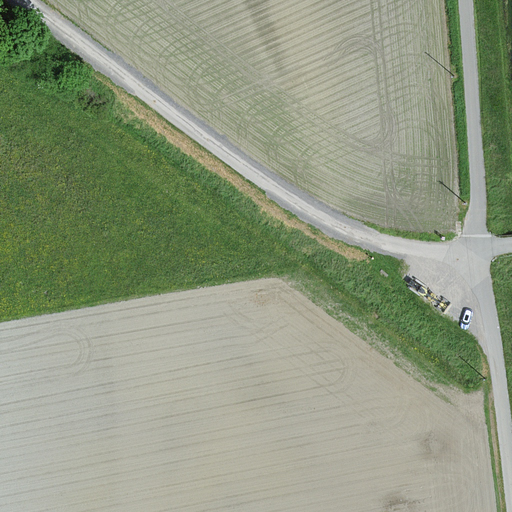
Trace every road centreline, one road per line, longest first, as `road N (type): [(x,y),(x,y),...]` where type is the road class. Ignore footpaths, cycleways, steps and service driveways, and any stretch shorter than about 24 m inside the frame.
road 1 (unclassified): [(21,0),(242,169),(339,227),(413,250),(477,248)]
road 2 (unclassified): [(465,0),(477,248)]
road 3 (unclassified): [(477,248),(511,482)]
